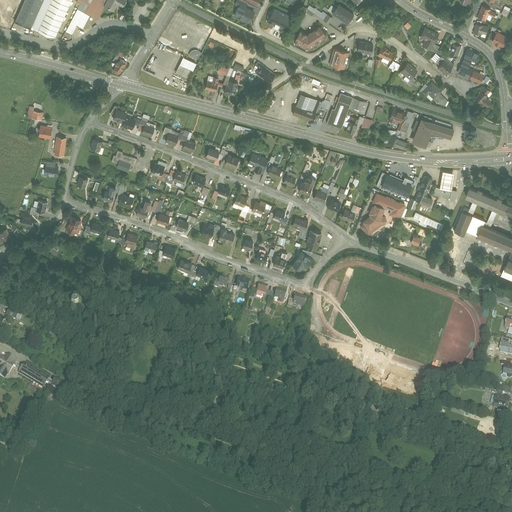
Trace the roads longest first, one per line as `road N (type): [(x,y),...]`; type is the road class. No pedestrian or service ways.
road 1 (unknown): [(511,481),(475,482),(412,509),(327,506),(272,474),(162,439),(119,417),(112,400)]
road 2 (residential): [(343,238),(313,275),(294,281),(66,201)]
road 3 (residential): [(343,238),(292,199),(88,122)]
road 4 (residential): [(239,117),(300,70),(492,136)]
road 5 (secondary): [(509,157),(418,160),(239,117)]
road 6 (residential): [(511,303),(343,238)]
road 7 (residential): [(153,34),(115,23),(58,47),(0,31)]
road 8 (residential): [(360,25),(312,57),(257,30),(267,0)]
road 9 (secondary): [(239,117),(119,85)]
road 10 (secondary): [(119,85),(0,51)]
